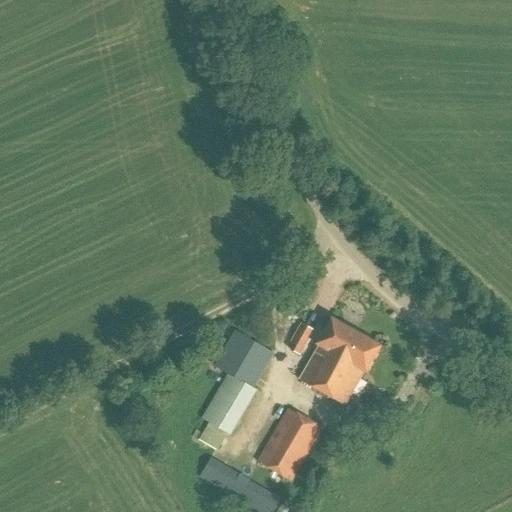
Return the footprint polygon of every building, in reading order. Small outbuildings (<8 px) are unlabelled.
[(380,346),(365,337),(330,318),(322,332),(319,332),(315,338),(316,343),(315,344),(318,346),(299,380),(343,405),(363,371),(365,372),(380,346)] [(300,356),(314,331),(300,323),(289,343),(295,346),(292,352),(300,356)] [(202,433),(198,440),(214,449),(224,432),(228,435),(255,390),(252,387),(272,353),(234,330),(213,367),(227,375),(201,419),(208,423),(202,433)] [(291,482),(321,429),(288,410),(257,462),(291,482)] [(257,511),(273,511),(281,498),(211,457),(199,478),(257,511)]
